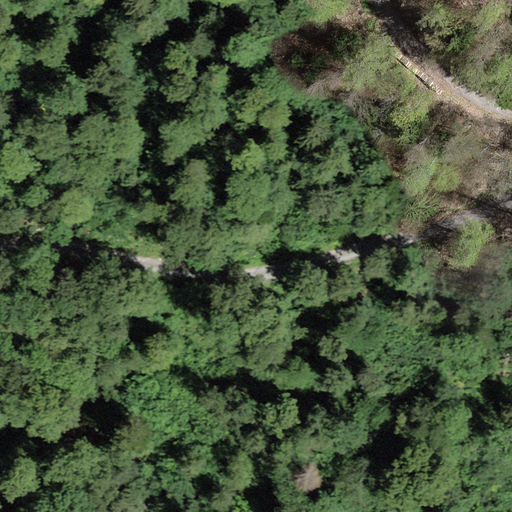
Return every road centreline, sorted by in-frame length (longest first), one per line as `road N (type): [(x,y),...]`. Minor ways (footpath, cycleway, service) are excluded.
road 1 (track): [(511,202),(388,247),(203,275),(0,244)]
road 2 (track): [(394,0),(416,36),(511,97)]
